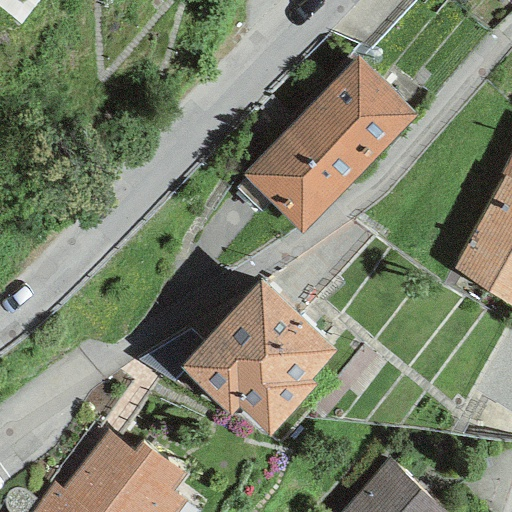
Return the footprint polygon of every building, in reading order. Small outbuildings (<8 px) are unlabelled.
[(415,112),(357,55),(243,172),(301,229),(415,112)] [(511,149),(453,265),(511,301),(511,149)] [(337,347),(259,278),(180,367),(229,409),(235,403),(269,433),(316,379),(312,375),(337,347)] [(23,511),(174,511),(185,498),(173,490),(186,472),(137,436),(129,447),(104,428),(61,486),(50,477),(23,511)] [(443,511),(385,461),(339,511),(443,511)]
